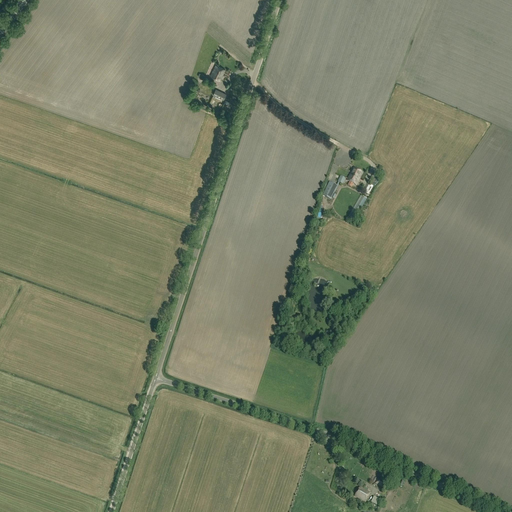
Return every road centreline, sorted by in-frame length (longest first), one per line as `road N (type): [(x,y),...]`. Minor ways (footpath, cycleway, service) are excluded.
road 1 (unclassified): [(155,378),(279,0)]
road 2 (unclassified): [(495,511),(326,433),(155,378)]
road 3 (unclassified): [(111,511),(155,378)]
